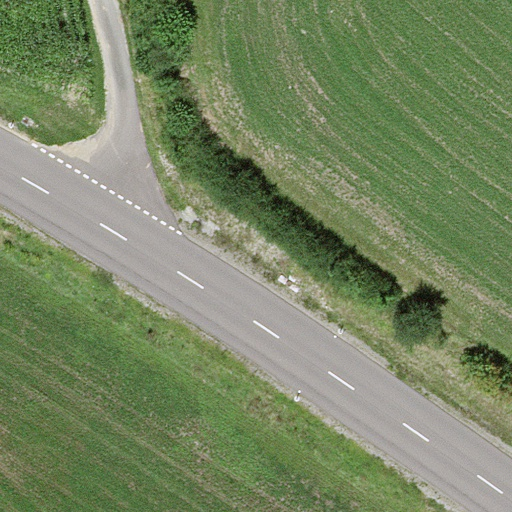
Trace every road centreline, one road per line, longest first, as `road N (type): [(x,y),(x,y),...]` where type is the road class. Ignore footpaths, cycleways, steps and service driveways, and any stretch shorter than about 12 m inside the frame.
road 1 (tertiary): [(0,169),(511,493)]
road 2 (track): [(95,225),(108,107),(100,0)]
